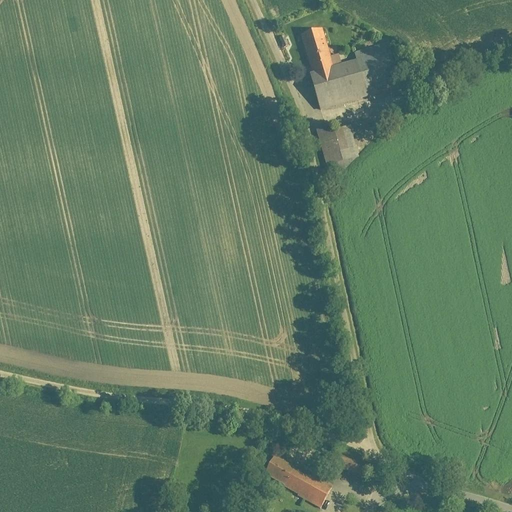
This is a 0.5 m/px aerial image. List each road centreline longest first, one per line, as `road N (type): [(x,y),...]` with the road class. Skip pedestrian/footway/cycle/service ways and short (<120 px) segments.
road 1 (residential): [(370,453),(299,115),(251,0)]
road 2 (residential): [(0,377),(88,396),(308,422),(370,453)]
road 3 (residential): [(370,453),(507,511)]
road 4 (residential): [(377,113),(511,58)]
